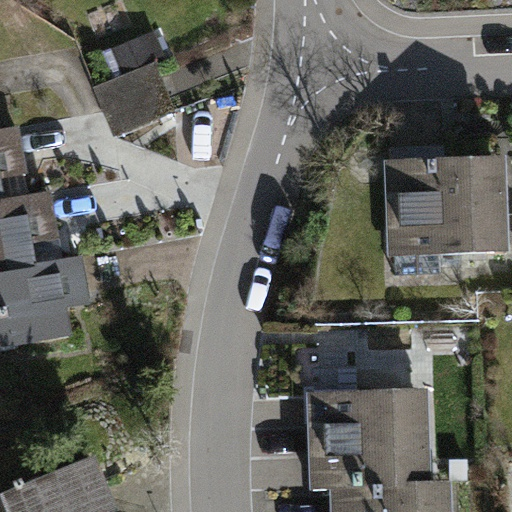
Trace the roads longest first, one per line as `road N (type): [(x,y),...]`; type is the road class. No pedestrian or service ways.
road 1 (residential): [(300,74),(233,323),(220,424),(220,511)]
road 2 (residential): [(511,65),(300,74)]
